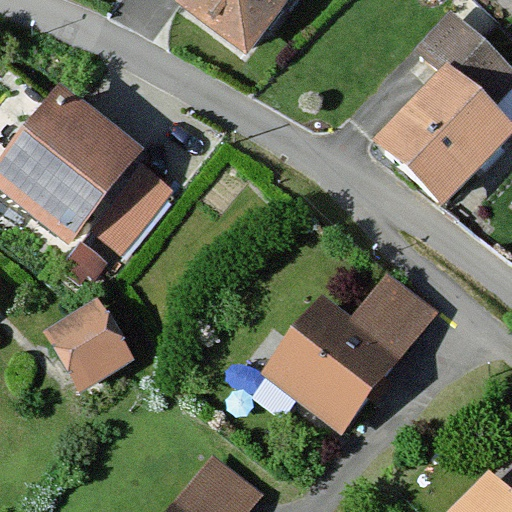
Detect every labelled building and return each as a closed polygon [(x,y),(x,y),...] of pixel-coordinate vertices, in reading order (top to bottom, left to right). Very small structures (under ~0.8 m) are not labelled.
[(297,0),(172,0),(161,15),(241,75),(297,0)] [(511,87),(511,66),(451,9),(412,50),(436,72),(372,139),(440,203),(511,128),(492,109),(511,87)] [(169,196),(54,100),(0,163),(0,202),(64,256),(78,239),(110,266),(169,196)] [(349,334),(313,308),(252,391),(334,452),(428,324),(382,290),(349,334)] [(93,313),(37,345),(70,403),(126,370),(93,313)] [(246,511),(253,504),(199,464),(163,511),(246,511)] [(511,511),(483,482),(451,511),(511,511)]
